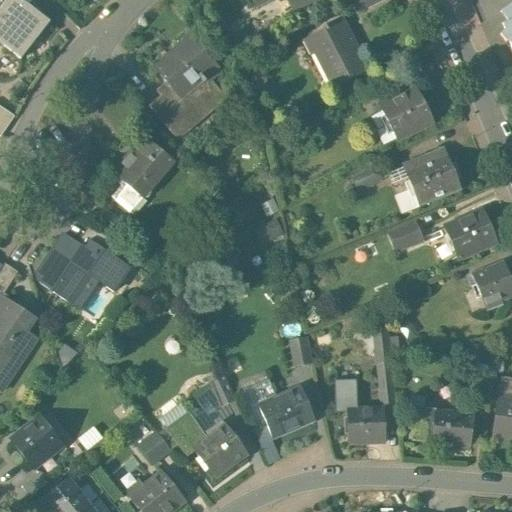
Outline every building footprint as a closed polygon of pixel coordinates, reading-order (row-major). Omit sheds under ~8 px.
[(48,22),(20,0),(6,0),(0,8),(0,44),(20,61),(48,25),(48,22)] [(382,0),(351,0),(352,0),(358,13),(383,1),(382,0)] [(511,2),(500,12),(507,22),(511,20),(511,2)] [(368,72),(341,19),(326,26),(326,25),(322,27),(324,31),(304,41),(311,56),(313,55),(331,90),(354,78),(354,77),(364,72),(365,73),(368,72)] [(511,20),(507,22),(501,25),(504,31),(499,35),(505,43),(508,41),(511,50),(511,20)] [(190,39),(176,53),(177,54),(156,71),(171,87),(177,94),(197,78),(201,82),(216,68),(190,39)] [(171,87),(147,107),(172,136),(215,100),(201,82),(197,78),(177,94),(171,87)] [(414,87),(378,105),(396,140),(431,122),(414,87)] [(0,132),(11,117),(0,109),(0,132)] [(170,163),(142,140),(112,175),(124,185),(141,199),(170,163)] [(441,148),(401,165),(403,170),(419,207),(459,190),(441,148)] [(403,170),(391,175),(407,212),(419,207),(403,170)] [(141,199),(124,185),(112,200),(134,218),(146,203),(141,199)] [(124,229),(101,210),(93,220),(115,239),(124,229)] [(482,213),(445,229),(458,260),(495,245),(482,213)] [(415,226),(389,237),(396,254),(423,243),(415,226)] [(120,249),(94,232),(88,242),(113,259),(120,249)] [(83,249),(62,235),(42,266),(61,278),(52,293),(68,304),(86,276),(112,294),(128,269),(113,259),(88,242),(83,249)] [(17,275),(3,266),(2,269),(0,271),(0,295),(3,297),(17,275)] [(61,278),(42,266),(36,276),(38,284),(52,293),(61,278)] [(511,286),(504,266),(472,278),(485,310),(502,304),(500,300),(511,294),(511,286)] [(1,300),(0,301),(0,393),(0,394),(35,341),(25,334),(33,321),(1,300)] [(380,393),(393,392),(390,330),(378,331),(380,393)] [(311,364),(311,340),(294,339),(293,363),(311,364)] [(511,369),(503,368),(501,381),(511,382),(511,369)] [(233,401),(219,372),(207,378),(221,407),(233,401)] [(299,388),(257,406),(272,440),(274,439),(275,441),(292,433),(292,432),(313,423),(299,388)] [(511,398),(499,397),(492,440),(511,442),(511,398)] [(434,410),(409,407),(407,430),(412,431),(411,442),(432,444),(434,414),(433,414),(434,410)] [(382,411),(347,413),(348,444),(362,444),(362,442),(383,441),(382,411)] [(471,417),(434,414),(432,444),(468,448),(471,417)] [(39,421),(11,444),(31,470),(60,447),(39,421)] [(224,427),(192,450),(214,479),(246,456),(224,427)] [(154,433),(136,448),(151,467),(169,453),(154,433)] [(39,470),(25,487),(35,495),(48,478),(39,470)] [(160,474),(129,499),(139,511),(168,511),(182,501),(160,474)] [(81,511),(87,508),(66,482),(36,506),(40,511),(81,511)]
